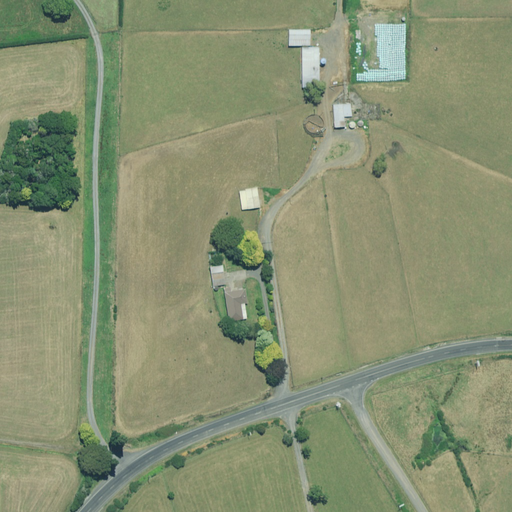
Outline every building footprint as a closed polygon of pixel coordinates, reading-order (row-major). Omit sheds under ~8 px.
[(310,47),(310,30),(289,30),(289,46),(302,46),(302,82),(319,82),(319,47),(310,47)] [(352,116),(351,104),(333,105),(334,127),(345,127),(345,117),(352,116)] [(260,208),(257,188),(240,191),(242,210),(260,208)] [(225,285),(223,266),(210,267),(213,287),(225,285)] [(236,290),(235,286),(224,288),(229,321),(247,319),(245,303),(248,303),(247,294),(246,289),(236,290)]
